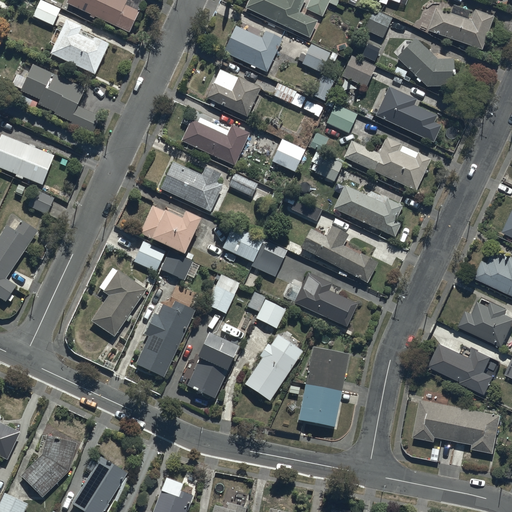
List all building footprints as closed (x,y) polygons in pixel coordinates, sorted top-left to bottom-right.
[(61,9),(41,0),(40,0),(33,16),(53,25),(61,9)] [(68,0),(67,2),(130,33),(140,11),(139,10),(143,0),(68,0)] [(249,0),(245,8),(310,38),(317,21),(299,13),(305,0),(249,0)] [(309,0),(306,9),(322,16),(329,2),(337,5),(339,0),(309,0)] [(436,7),(428,30),(483,50),(495,17),(475,10),(472,20),(436,7)] [(373,9),(363,29),(383,38),(392,18),(373,9)] [(66,19),(50,53),(95,74),(110,43),(81,30),(82,26),(66,19)] [(236,26),(224,52),(267,72),(283,39),(266,31),(262,38),(236,26)] [(416,38),(396,57),(427,87),(454,86),(454,58),(437,58),(416,38)] [(330,53),(312,44),(303,63),(321,72),(330,53)] [(351,56),(342,76),(366,87),(376,67),(351,56)] [(86,89),(33,64),(26,78),(17,74),(13,84),(22,88),(21,90),(40,99),(38,104),(54,112),(54,113),(71,122),(70,124),(93,135),(101,117),(78,106),(86,89)] [(334,80),(322,75),(316,91),(327,96),(334,80)] [(213,82),(206,97),(248,117),(261,87),(239,77),(232,91),(213,82)] [(274,81),(269,93),(316,116),(322,104),(274,81)] [(388,87),(375,116),(435,142),(442,126),(435,123),(438,116),(414,105),(416,100),(388,87)] [(358,114),(336,103),(326,123),(348,133),(358,114)] [(192,119),(182,140),(235,165),(250,134),(232,125),(227,136),(192,119)] [(329,138),(316,132),(310,147),(322,152),(329,138)] [(54,156),(1,134),(0,137),(0,167),(42,185),(54,156)] [(351,140),(344,157),(418,190),(431,159),(401,146),(401,144),(385,137),(378,153),(351,140)] [(282,139),(271,161),(296,173),(306,150),(282,139)] [(316,154),(308,168),(334,181),(343,164),(325,155),(323,157),(316,154)] [(173,161),(160,188),(210,212),(223,184),(218,182),(222,173),(206,166),(202,174),(173,161)] [(234,173),(228,185),(253,196),(258,184),(234,173)] [(335,188),(326,184),(317,202),(326,206),(335,188)] [(344,186),(333,208),(395,237),(401,224),(396,221),(403,205),(387,198),(384,204),(344,186)] [(36,189),(28,205),(47,215),(55,198),(36,189)] [(322,210),(294,196),(289,207),(317,221),(322,210)] [(153,204),(140,234),(186,253),(201,218),(185,211),(183,217),(153,204)] [(511,213),(503,231),(511,235),(511,213)] [(7,225),(0,235),(0,297),(6,302),(18,286),(6,277),(39,232),(22,220),(15,230),(7,225)] [(253,261),(264,239),(233,225),(223,247),(253,261)] [(311,228),(301,247),(367,284),(379,263),(363,254),(362,256),(344,246),(350,235),(332,225),(326,236),(311,228)] [(288,250),(265,239),(252,266),(275,277),(288,250)] [(136,262),(157,272),(166,251),(145,242),(136,262)] [(193,261),(169,250),(160,269),(184,280),(193,261)] [(484,259),(475,278),(511,295),(511,256),(510,255),(508,258),(495,252),(490,262),(484,259)] [(91,320),(114,336),(147,290),(119,270),(103,291),(109,295),(91,320)] [(309,272),(295,302),(347,326),(357,303),(330,291),(333,283),(309,272)] [(240,283),(221,275),(207,304),(225,313),(240,283)] [(247,306),(259,312),(266,297),(255,292),(247,306)] [(286,310),(266,299),(257,318),(277,328),(286,310)] [(467,309),(459,326),(503,348),(511,329),(511,316),(507,314),(509,310),(492,301),(490,305),(480,300),(474,313),(467,309)] [(165,378),(195,311),(175,301),(172,308),(163,304),(159,315),(155,313),(145,334),(149,336),(136,364),(165,378)] [(249,326),(238,321),(232,334),(243,339),(249,326)] [(240,346),(210,332),(198,356),(200,357),(187,385),(215,398),(240,346)] [(246,383),(270,400),(303,350),(279,333),(271,345),(268,343),(259,355),(263,357),(246,383)] [(441,343),(430,366),(462,381),(461,382),(486,394),(495,376),(486,372),(493,357),(477,349),(472,358),(441,343)] [(349,353),(312,347),(299,419),(335,426),(349,353)] [(299,394),(300,383),(291,381),(289,393),(299,394)] [(421,399),(413,437),(436,442),(437,437),(474,444),(473,449),(494,453),(502,416),(421,399)] [(0,421),(0,419),(2,415),(0,413),(0,455),(8,460),(20,432),(0,421)] [(70,471),(76,443),(47,435),(43,454),(22,475),(43,497),(70,471)] [(84,511),(103,511),(127,473),(100,457),(72,504),(84,511)] [(162,491),(153,511),(187,511),(194,496),(179,490),(181,486),(168,481),(164,492),(162,491)] [(23,511),(28,504),(4,492),(0,500),(0,511),(23,511)] [(228,508),(215,504),(212,511),(244,511),(245,508),(229,503),(228,508)]
